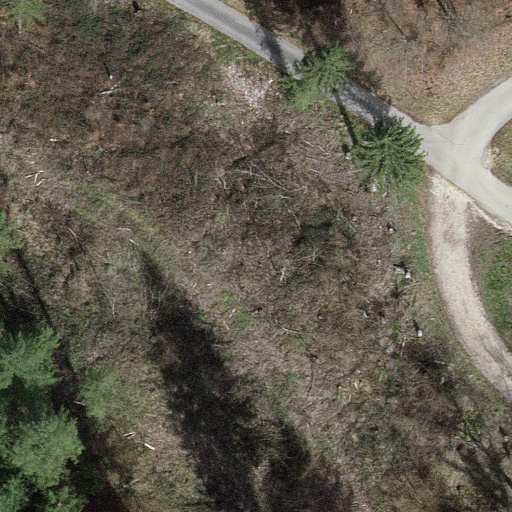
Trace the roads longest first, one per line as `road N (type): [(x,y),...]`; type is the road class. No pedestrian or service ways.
road 1 (track): [(189,0),(398,117),(511,196)]
road 2 (track): [(511,107),(463,163),(443,238),(449,322),(511,395)]
